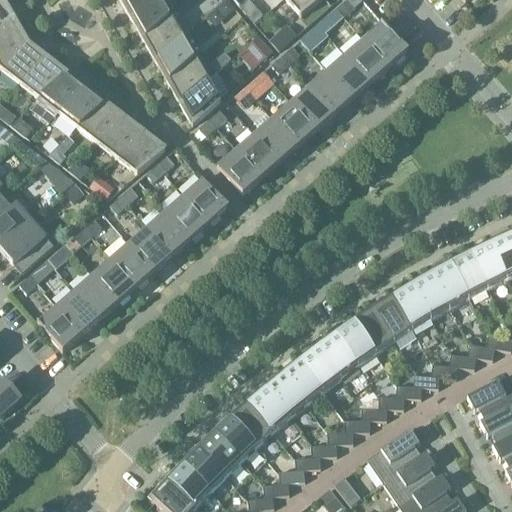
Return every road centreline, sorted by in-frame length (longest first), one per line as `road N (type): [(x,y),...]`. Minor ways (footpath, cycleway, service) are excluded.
road 1 (residential): [(113,472),(219,360),(355,263),(511,189)]
road 2 (residential): [(297,511),(451,398),(511,369)]
road 3 (residential): [(113,472),(0,339)]
road 4 (residential): [(511,113),(416,0)]
